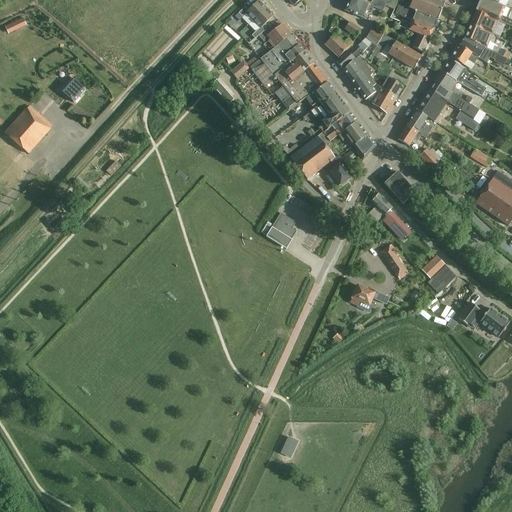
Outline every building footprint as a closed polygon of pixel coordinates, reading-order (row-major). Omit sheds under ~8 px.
[(79,30),(115,64),(169,5),(163,0),(80,0),(74,7),(88,20),(79,30)] [(349,0),(345,12),(354,15),(365,20),(368,11),(371,13),(373,8),(382,12),(384,7),(394,11),(395,7),(394,6),(389,4),(389,5),(377,0),(372,0),(371,4),(367,3),(367,0),(349,0)] [(407,0),(405,7),(437,20),(444,3),(435,0),(407,0)] [(487,0),(480,0),(475,12),(497,22),(511,28),(511,21),(508,20),(511,11),(498,5),(487,0)] [(244,8),(238,14),(242,18),(245,15),(252,22),(266,9),(258,1),(248,11),(244,8)] [(436,21),(427,18),(399,6),(396,15),(413,22),(409,31),(429,40),(436,21)] [(266,9),(252,22),(259,29),(252,36),(255,39),(258,36),(259,36),(269,28),(266,30),(263,26),(273,16),(266,9)] [(492,35),(496,24),(497,22),(475,12),(469,26),(492,35)] [(23,19),(5,28),(8,33),(25,25),(23,19)] [(229,19),(225,22),(227,24),(230,27),(233,23),(231,21),(229,19)] [(345,29),(356,37),(360,30),(349,23),(345,29)] [(268,42),(273,49),(290,36),(281,25),(272,32),(269,28),(259,36),(266,44),(268,42)] [(469,26),(464,39),(486,49),(489,42),(491,42),(492,38),(491,36),(492,35),(469,26)] [(373,28),(365,40),(371,44),(376,47),(376,48),(380,50),(386,42),(393,47),(388,55),(413,70),(421,57),(396,42),(384,35),(373,28)] [(324,46),(326,48),(338,59),(348,48),(353,43),(348,38),(343,44),(334,35),(324,46)] [(416,35),(411,48),(414,49),(423,53),(428,41),(419,37),(416,35)] [(273,49),(274,49),(260,60),(264,64),(266,67),(296,44),(290,36),(273,49)] [(464,39),(459,46),(486,64),(489,58),(494,61),(493,62),(503,67),(505,64),(507,60),(491,52),(486,49),(464,39)] [(348,52),(335,63),(343,71),(359,57),(359,56),(371,44),(365,40),(358,46),(360,49),(352,56),(348,52)] [(273,76),(303,53),(297,46),(296,44),(266,67),(273,76)] [(485,66),(486,64),(485,63),(459,46),(458,47),(450,58),(463,67),(464,66),(471,70),(477,61),(485,66)] [(376,47),(370,56),(375,59),(378,53),(380,50),(376,48),(376,47)] [(493,47),(491,52),(507,60),(508,60),(510,55),(500,49),(500,50),(493,47)] [(202,59),(217,71),(224,62),(209,50),(202,59)] [(275,77),(284,88),(312,65),(303,53),(273,76),(274,77),(275,77)] [(359,57),(343,71),(365,101),(367,99),(375,93),(371,88),(375,85),(369,76),(372,74),(359,57)] [(260,60),(250,68),(252,70),(264,64),(260,60)] [(449,61),(441,73),(457,83),(457,82),(470,91),(481,98),(486,89),(475,82),(468,84),(466,83),(465,82),(469,77),(468,73),(465,71),(457,66),(449,61)] [(237,80),(249,69),(250,68),(245,62),(242,65),(241,63),(240,64),(239,63),(234,67),(235,68),(230,72),(237,80)] [(378,72),(376,75),(380,78),(381,78),(383,75),(385,77),(386,75),(388,76),(392,69),(383,63),(383,64),(381,63),(377,69),(376,71),(378,72)] [(290,96),(281,103),(288,111),(297,105),(305,98),(325,82),(314,67),(312,65),(284,88),(290,96)] [(441,73),(434,84),(468,104),(471,100),(453,89),(457,83),(441,73)] [(379,82),(377,86),(381,89),(396,99),(403,88),(394,83),(388,78),(387,78),(388,76),(386,75),(385,77),(383,75),(381,78),(386,81),(383,85),(379,82)] [(74,103),(85,91),(72,79),(61,92),(74,103)] [(335,95),(325,82),(305,98),(314,111),(335,95)] [(434,84),(428,93),(440,100),(439,101),(445,105),(447,103),(473,119),(479,111),(468,104),(434,84)] [(506,90),(498,85),(496,88),(503,94),(506,90)] [(375,93),(367,99),(371,105),(386,115),(390,108),(396,99),(381,89),(377,95),(375,93)] [(422,102),(439,114),(445,105),(439,101),(440,100),(428,93),(422,102)] [(349,113),(335,95),(314,111),(322,123),(319,127),(323,133),(331,126),(349,113)] [(433,123),(439,114),(422,102),(416,111),(427,118),(433,123)] [(29,107),(5,134),(27,154),(52,127),(44,121),(29,107)] [(416,111),(404,129),(410,132),(413,128),(418,132),(417,134),(421,136),(425,139),(431,129),(423,124),(427,118),(416,111)] [(478,124),(470,119),(460,112),(455,119),(474,131),(478,124)] [(356,123),(349,113),(331,126),(335,131),(326,138),(330,143),(338,136),(356,123)] [(356,123),(338,136),(342,142),(346,139),(353,147),(367,137),(356,123)] [(404,129),(397,140),(408,147),(411,143),(415,146),(421,136),(417,134),(418,132),(413,128),(410,132),(404,129)] [(329,143),(330,143),(326,138),(322,133),(291,157),(307,181),(322,170),(325,175),(341,159),(345,165),(355,158),(351,151),(340,159),(329,143)] [(355,149),(357,152),(363,160),(375,147),(367,137),(353,147),(354,149),(355,149)] [(426,150),(418,157),(431,170),(438,163),(426,150)] [(474,150),(470,158),(487,168),(491,161),(474,150)] [(335,191),(339,187),(340,188),(349,179),(341,168),(345,165),(341,159),(325,175),(326,175),(328,174),(329,175),(328,175),(335,183),(331,186),(335,191)] [(112,177),(121,167),(116,162),(106,172),(112,177)] [(402,205),(408,199),(409,198),(405,193),(411,188),(397,173),(384,185),(402,205)] [(481,196),(475,204),(508,226),(511,220),(511,193),(510,192),(492,179),(481,196)] [(368,216),(375,222),(376,223),(392,208),(378,195),(371,203),(376,206),(368,216)] [(82,200),(71,213),(73,215),(77,210),(81,213),(88,204),(82,200)] [(410,232),(402,223),(392,213),(383,222),(401,240),(410,232)] [(295,223),(287,218),(280,214),(265,237),(286,250),(291,241),(291,240),(296,232),(291,229),(295,223)] [(408,274),(388,247),(380,253),(399,280),(408,274)] [(437,257),(422,271),(429,279),(444,265),(437,257)] [(437,294),(448,284),(455,278),(445,266),(427,283),(437,294)] [(386,306),(389,299),(369,290),(368,292),(359,287),(357,291),(356,291),(350,303),(357,306),(356,308),(369,313),(372,307),(369,305),(372,299),(386,306)] [(386,295),(394,299),(397,292),(389,288),(386,295)] [(509,323),(490,309),(485,315),(484,315),(483,317),(484,317),(483,318),(478,315),(480,312),(469,303),(457,319),(468,328),(475,319),(480,322),(479,323),(498,338),(503,332),(505,330),(504,330),(509,323)] [(451,320),(446,327),(451,331),(456,324),(451,320)] [(338,334),(332,339),(337,345),(343,340),(338,334)] [(321,433),(327,442),(337,436),(330,427),(321,433)]
